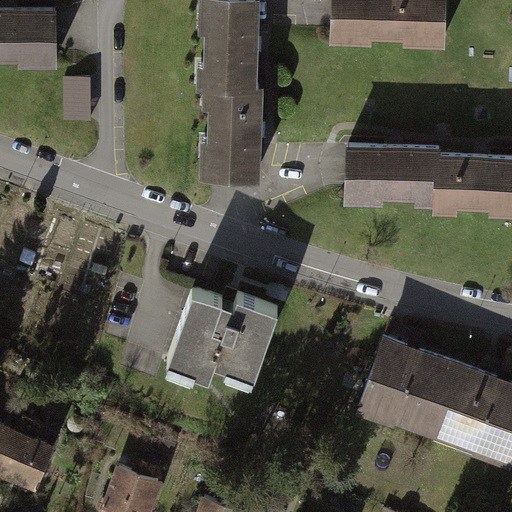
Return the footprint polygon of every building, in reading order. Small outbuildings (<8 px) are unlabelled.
[(258,0),(200,0),(199,33),(204,33),(205,60),(196,60),(195,90),(202,90),(202,108),(208,108),(208,139),(200,140),(200,178),(260,178),(261,127),(262,86),(257,85),(258,41),(258,0)] [(448,0),(331,0),(330,42),(371,43),(372,37),(403,38),(403,45),(447,47),(448,0)] [(0,58),(20,59),(21,65),(62,65),(62,5),(0,5),(0,58)] [(92,76),(64,76),(64,119),(92,119),(92,76)] [(438,148),(347,145),(344,203),(382,204),(383,197),(415,198),(415,204),(434,205),(434,211),(457,212),(457,206),(491,208),(491,213),(511,213),(511,157),(438,155),(438,148)] [(234,301),(195,286),(169,355),(212,371),(217,359),(256,374),(281,307),(238,291),(234,301)] [(511,377),(380,330),(353,402),(511,464),(511,377)] [(51,445),(0,423),(0,471),(10,476),(34,486),(51,445)] [(133,469),(118,464),(101,511),(150,511),(166,468),(137,458),(133,469)] [(246,511),(204,496),(198,511),(246,511)]
